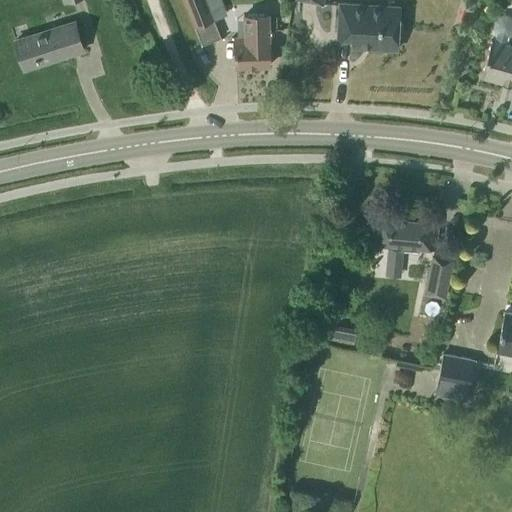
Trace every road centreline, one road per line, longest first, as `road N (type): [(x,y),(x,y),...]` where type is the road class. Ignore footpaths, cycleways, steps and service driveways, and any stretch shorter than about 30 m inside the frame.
road 1 (secondary): [(0,172),(237,134),(372,136),(511,159)]
road 2 (track): [(150,0),(214,136)]
